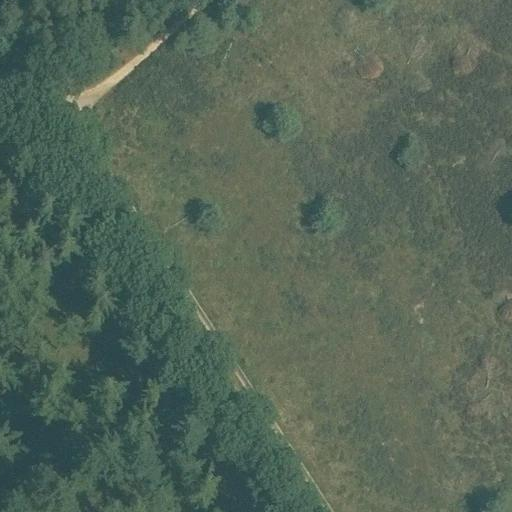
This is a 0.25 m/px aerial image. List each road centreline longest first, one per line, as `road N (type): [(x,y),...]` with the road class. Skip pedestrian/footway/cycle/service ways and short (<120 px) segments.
road 1 (track): [(333,511),(87,142),(68,51)]
road 2 (track): [(200,0),(81,99),(0,98)]
